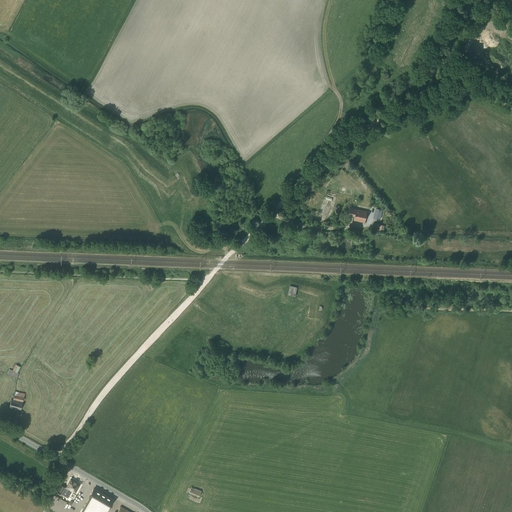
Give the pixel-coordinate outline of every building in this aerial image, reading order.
[(345,155),(336,163),(340,167),(349,159),(345,155)] [(350,208),(348,215),(355,217),(354,220),(365,223),(367,212),(350,208)] [(288,282),(287,292),(294,293),(295,283),(288,282)] [(12,370),(9,369),(7,374),(16,378),(18,373),(17,373),(20,367),(15,364),(12,370)] [(25,394),(15,391),(13,399),(11,399),(9,408),(20,411),(25,394)] [(61,485),(57,492),(68,498),(72,491),(74,492),(79,484),(71,480),(66,488),(61,485)] [(202,491),(191,487),(189,493),(199,497),(202,491)] [(81,511),(105,511),(108,508),(113,500),(93,489),(89,497),(90,497),(86,505),(85,504),(85,505),(83,508),(83,509),(81,511)]
